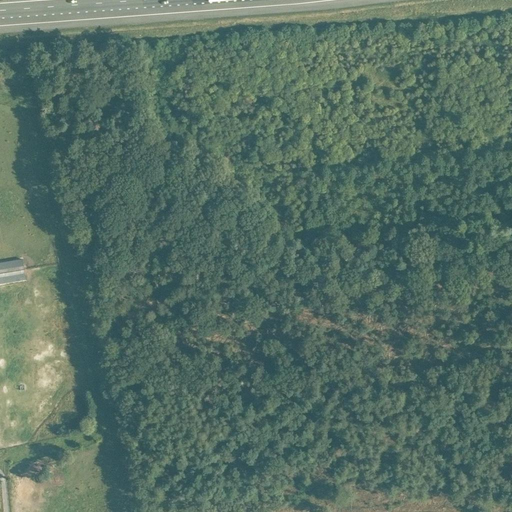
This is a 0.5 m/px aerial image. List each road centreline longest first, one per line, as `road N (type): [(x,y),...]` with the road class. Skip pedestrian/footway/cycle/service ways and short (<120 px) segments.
road 1 (track): [(144,511),(35,62)]
road 2 (motorway): [(0,10),(140,0)]
